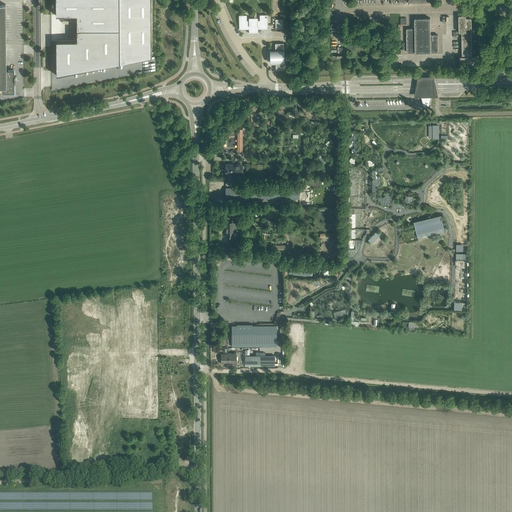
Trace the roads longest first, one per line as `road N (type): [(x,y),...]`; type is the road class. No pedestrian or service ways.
road 1 (tertiary): [(198,511),(195,104)]
road 2 (track): [(0,482),(197,471)]
road 3 (tertiary): [(40,120),(179,89)]
road 4 (unclassified): [(439,84),(299,87)]
road 5 (unclassified): [(299,87),(439,84)]
road 6 (unclassified): [(37,0),(40,120)]
